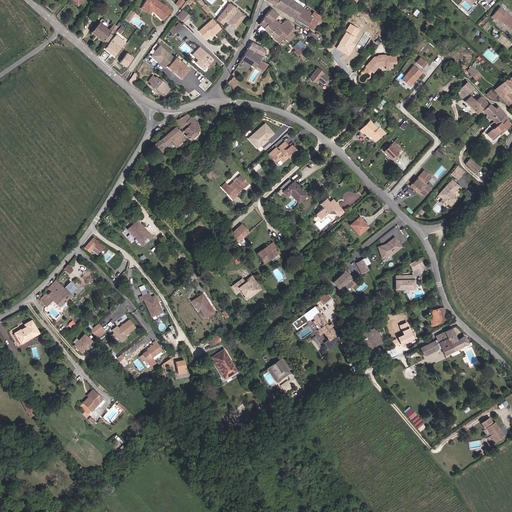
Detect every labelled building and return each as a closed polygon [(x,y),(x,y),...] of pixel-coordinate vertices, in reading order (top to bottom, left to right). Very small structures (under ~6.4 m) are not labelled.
[(146,0),(143,6),(156,13),(163,19),(171,11),(164,5),(156,0),(146,0)] [(231,0),(219,15),(225,20),(227,17),(236,25),(247,12),(238,4),(233,0),(231,0)] [(278,0),(275,7),(296,19),(303,9),(289,0),(278,0)] [(211,11),(205,5),(204,7),(203,7),(208,14),(211,11)] [(304,6),(303,9),(296,19),(310,29),(315,21),(317,22),(320,18),(313,12),(312,14),(306,10),(307,8),(304,6)] [(511,31),(511,18),(503,10),(500,7),(492,16),(495,19),(497,17),(511,31)] [(271,9),(264,16),(270,21),(272,19),(280,26),(285,21),(277,13),(276,14),(271,9)] [(183,21),(188,16),(184,11),(178,17),(183,21)] [(270,21),(264,16),(259,24),(279,43),(284,38),(289,42),(295,36),(290,31),(288,34),(280,26),(272,19),(270,21)] [(221,28),(213,19),(200,32),(207,39),(212,34),(214,32),(216,34),(221,28)] [(285,21),(280,26),(288,34),(290,31),(293,28),(291,26),(285,21)] [(112,26),(109,29),(100,22),(91,32),(102,41),(109,34),(110,34),(115,29),(112,26)] [(174,35),(179,30),(174,26),(170,31),(174,35)] [(347,48),(350,43),(352,39),(353,39),(358,31),(349,26),(339,44),(340,44),(339,48),(339,51),(341,50),(342,52),(348,55),(351,50),(347,48)] [(305,37),(313,42),(317,34),(310,30),(305,37)] [(114,56),(125,43),(116,35),(105,48),(114,56)] [(265,50),(251,43),(248,49),(262,56),(265,50)] [(189,69),(176,59),(160,46),(152,56),(166,68),(167,67),(169,68),(181,78),(189,69)] [(212,60),(198,48),(193,55),(206,67),(212,60)] [(298,48),(294,52),(298,56),(302,52),(298,48)] [(248,62),(255,66),(256,65),(261,57),(247,49),(239,62),(245,66),(248,62)] [(133,57),(128,53),(120,63),(126,67),(133,57)] [(394,63),(394,55),(381,56),(380,55),(377,56),(376,57),(372,57),(364,66),(371,72),(377,66),(385,65),(390,65),(390,63),(394,63)] [(422,68),(427,63),(421,58),(416,63),(422,68)] [(262,69),(265,63),(264,63),(261,61),(259,60),(256,65),(262,69)] [(402,79),(409,85),(415,78),(416,80),(423,73),(414,65),(402,79)] [(290,78),(295,70),(291,67),(286,76),(290,78)] [(469,72),(474,77),(478,72),(473,67),(469,72)] [(331,76),(318,69),(313,79),(316,83),(320,83),(321,81),(327,83),(331,76)] [(135,73),(130,80),(133,82),(138,75),(135,73)] [(152,75),(148,81),(151,83),(150,85),(161,93),(162,91),(165,94),(169,89),(166,87),(167,85),(157,77),(156,78),(152,75)] [(230,81),(229,80),(228,80),(224,85),(231,89),(235,84),(234,84),(230,81)] [(475,113),(476,111),(484,103),(485,101),(481,97),(478,94),(473,99),(467,92),(472,87),(466,81),(458,88),(456,86),(453,88),(464,99),(463,100),(475,113)] [(511,87),(506,81),(501,85),(500,85),(499,86),(500,87),(495,92),(509,107),(511,104),(511,95),(508,91),(511,87)] [(496,95),(494,93),(490,89),(486,92),(492,98),(496,95)] [(182,92),(180,91),(179,91),(178,91),(176,92),(175,93),(175,94),(174,96),(175,97),(176,98),(177,99),(178,99),(180,99),(181,99),(182,98),(183,96),(183,95),(183,93),(182,92)] [(482,109),(486,114),(493,108),(488,103),(482,109)] [(353,114),(359,108),(356,105),(350,111),(353,114)] [(489,125),(493,128),(496,125),(495,123),(501,117),(493,109),(493,108),(486,114),(492,121),(489,125)] [(174,122),(181,130),(193,121),(186,114),(175,121),(174,122)] [(496,125),(493,128),(492,129),(488,125),(482,132),(491,141),(508,123),(508,122),(510,119),(505,114),(501,117),(495,123),(496,125)] [(383,131),(378,126),(379,125),(374,121),(372,123),(368,120),(358,129),(362,133),(363,132),(369,138),(371,136),(374,139),(383,131)] [(197,126),(193,121),(181,130),(187,135),(185,137),(190,142),(200,132),(195,127),(197,126)] [(404,121),(399,127),(402,130),(408,124),(404,121)] [(274,134),(265,123),(248,138),(257,149),(274,134)] [(161,154),(165,151),(163,148),(169,142),(174,147),(176,149),(182,145),(180,142),(183,138),(174,127),(153,145),(157,152),(158,151),(161,154)] [(404,148),(396,139),(392,144),(400,152),(404,148)] [(167,153),(174,147),(169,142),(163,148),(165,151),(167,153)] [(291,161),(298,154),(290,146),(283,152),(281,150),(285,146),(283,143),(276,148),(278,151),(277,152),(274,149),(266,155),(274,164),(278,160),(281,157),(284,161),(288,157),(291,161)] [(400,152),(392,144),(387,149),(383,153),(393,162),(399,157),(397,155),(400,152)] [(469,159),(466,163),(472,167),(471,168),(476,172),(480,167),(469,159)] [(459,176),(464,171),(457,165),(453,170),(459,176)] [(457,179),(459,176),(453,170),(451,173),(457,179)] [(427,191),(422,187),(428,180),(420,173),(406,189),(412,194),(413,193),(420,199),(427,191)] [(221,186),(233,199),(237,196),(236,195),(249,183),(241,175),(229,186),(225,183),(221,186)] [(288,190),(297,200),(304,194),(292,180),(281,190),(284,194),(288,190)] [(457,198),(451,193),(453,190),(454,191),(458,186),(451,180),(438,194),(450,205),(457,198)] [(319,217),(335,203),(332,200),(317,214),(319,217)] [(343,212),(335,203),(319,217),(322,220),(331,211),(337,217),(343,212)] [(255,225),(247,216),(236,226),(244,235),(255,225)] [(360,218),(351,225),(360,235),(369,227),(360,218)] [(127,229),(135,238),(137,236),(143,245),(151,238),(138,221),(127,229)] [(142,246),(143,245),(137,236),(135,238),(142,246)] [(94,237),(90,241),(94,246),(88,252),(93,257),(95,254),(102,260),(106,256),(108,255),(108,254),(102,248),(103,246),(94,237)] [(401,248),(394,239),(386,246),(378,248),(382,259),(391,256),(401,248)] [(94,246),(90,241),(83,248),(88,252),(94,246)] [(262,249),(269,260),(280,252),(273,242),(262,249)] [(263,264),(269,260),(262,249),(256,253),(263,264)] [(239,261),(235,256),(231,259),(235,264),(239,261)] [(366,267),(363,260),(356,264),(360,270),(366,267)] [(419,268),(416,261),(409,265),(413,271),(419,268)] [(72,271),(67,266),(63,270),(69,274),(72,271)] [(353,285),(347,278),(349,276),(346,272),(333,284),(339,291),(344,286),(347,290),(353,285)] [(259,289),(249,276),(242,281),(240,279),(229,286),(233,292),(238,288),(239,290),(238,291),(242,297),(252,290),(254,292),(259,289)] [(414,290),(414,276),(395,277),(395,290),(414,290)] [(57,295),(64,302),(71,296),(55,281),(48,289),(51,292),(56,297),(57,295)] [(158,313),(158,295),(154,294),(154,290),(143,290),(143,294),(146,294),(146,313),(158,313)] [(58,308),(64,302),(57,295),(56,297),(51,292),(47,296),(45,294),(38,302),(45,308),(51,302),(58,308)] [(191,299),(197,308),(200,306),(205,317),(213,311),(202,293),(191,299)] [(330,299),(325,293),(319,299),(324,304),(330,299)] [(315,315),(313,312),(312,312),(309,307),(288,321),(292,327),(307,316),(309,319),(307,321),(309,324),(314,321),(318,326),(312,329),(316,334),(319,332),(324,340),(331,335),(326,327),(325,328),(323,325),(318,318),(319,317),(317,314),(315,315)] [(447,321),(447,318),(445,313),(443,308),(440,310),(432,312),(434,318),(429,319),(431,327),(436,326),(436,324),(447,321)] [(22,329),(30,338),(38,333),(31,321),(24,325),(25,328),(22,329)] [(125,337),(136,329),(129,321),(119,329),(117,328),(113,331),(117,337),(122,343),(126,339),(125,337)] [(94,337),(101,330),(97,325),(89,332),(93,337),(94,337)] [(382,344),(379,338),(381,337),(380,333),(377,334),(375,328),(359,334),(369,360),(377,356),(376,352),(374,347),(382,344)] [(402,345),(415,340),(411,328),(403,331),(404,335),(399,337),(402,345)] [(30,338),(22,329),(14,334),(20,344),(30,338)] [(96,339),(103,333),(101,330),(94,337),(96,339)] [(457,342),(451,330),(435,337),(436,339),(444,355),(468,344),(464,337),(457,342)] [(218,331),(209,337),(212,342),(221,337),(218,331)] [(79,350),(82,352),(92,341),(85,334),(75,346),(79,350)] [(433,342),(419,349),(424,356),(437,349),(433,342)] [(154,347),(146,352),(147,353),(143,356),(148,364),(152,368),(156,365),(152,360),(163,352),(156,343),(153,345),(154,347)] [(212,355),(224,377),(231,373),(231,374),(239,370),(225,348),(212,355)] [(395,348),(387,351),(390,357),(397,354),(395,348)] [(148,364),(143,356),(140,359),(143,363),(144,362),(146,365),(148,364)] [(290,369),(282,357),(270,364),(277,377),(290,369)] [(178,376),(187,375),(185,364),(177,365),(178,376)] [(277,377),(270,364),(268,365),(276,378),(277,377)] [(290,369),(277,377),(278,378),(291,371),(290,369)] [(288,380),(288,381),(282,385),(286,391),(292,387),(288,380)] [(89,395),(84,402),(92,409),(98,402),(102,397),(94,390),(89,395)] [(20,397),(24,406),(31,402),(26,394),(20,397)] [(35,411),(31,402),(24,406),(29,414),(35,411)] [(424,424),(411,408),(405,413),(418,429),(424,424)] [(493,422),(488,416),(481,421),(484,426),(486,424),(487,426),(486,427),(496,443),(504,438),(494,421),(493,422)]
